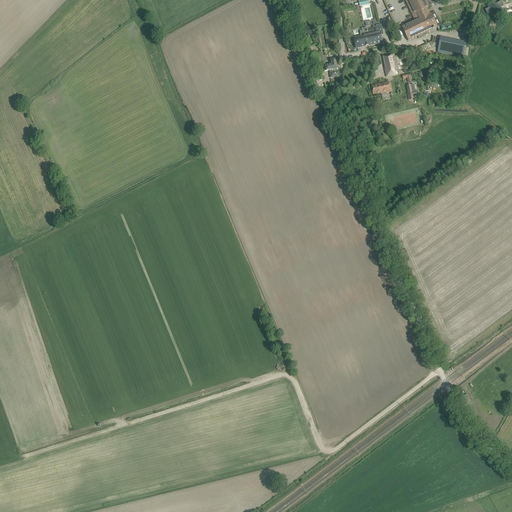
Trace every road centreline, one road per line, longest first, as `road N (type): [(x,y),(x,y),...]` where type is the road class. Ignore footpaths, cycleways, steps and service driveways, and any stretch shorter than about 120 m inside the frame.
road 1 (unclassified): [(511,467),(473,432),(447,389),(277,0)]
road 2 (track): [(21,456),(290,372),(324,447),(333,449),(440,369)]
